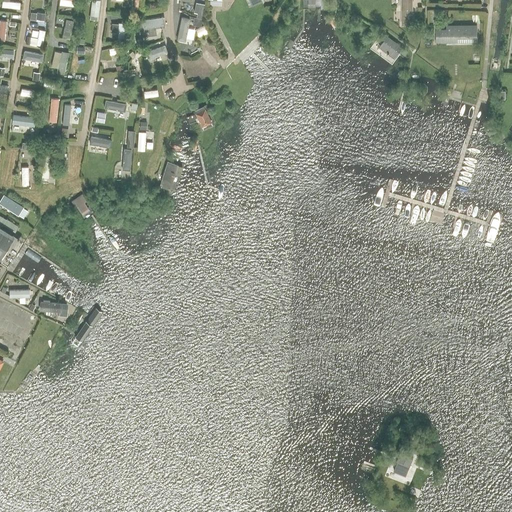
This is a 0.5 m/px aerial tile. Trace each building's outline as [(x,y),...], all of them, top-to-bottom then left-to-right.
[(93,0),(90,18),(99,19),(101,0),(93,0)] [(401,0),(402,26),(412,25),(412,0),(401,0)] [(195,12),(198,13),(203,14),(205,5),(197,3),(195,12)] [(437,22),(438,11),(430,11),(429,21),(437,22)] [(136,27),(166,25),(166,16),(135,17),(136,27)] [(197,18),(194,17),(193,24),(201,26),(202,19),(197,18)] [(209,31),(206,25),(197,30),(200,35),(209,31)] [(468,32),(477,32),(477,25),(449,26),(449,30),(436,30),(436,42),(458,42),(458,38),(468,38),(468,32)] [(380,47),(395,58),(402,48),(387,37),(380,47)] [(157,55),(168,50),(165,44),(154,49),(157,55)] [(0,46),(0,56),(13,57),(13,47),(0,46)] [(24,56),(43,60),(45,53),(25,49),(24,56)] [(34,96),(35,90),(23,87),(21,94),(34,96)] [(159,88),(145,89),(145,97),(159,96),(159,88)] [(58,121),(59,97),(51,96),(50,120),(58,121)] [(107,98),(106,106),(126,110),(127,102),(107,98)] [(70,124),(73,103),(66,102),(63,123),(70,124)] [(211,122),(205,109),(209,107),(208,104),(193,111),(194,114),(196,114),(202,127),(211,122)] [(98,110),(97,120),(105,122),(107,112),(98,110)] [(36,125),(37,116),(14,113),(13,122),(36,125)] [(139,130),(138,149),(146,149),(147,130),(139,130)] [(90,144),(112,145),(113,137),(91,135),(90,144)] [(124,147),(124,168),(132,169),(133,147),(124,147)] [(50,176),(51,153),(43,152),(42,176),(50,176)] [(168,161),(159,186),(169,189),(177,164),(168,161)] [(0,201),(24,216),(28,209),(3,194),(0,198),(0,201)] [(88,207),(84,202),(86,201),(83,196),(78,199),(72,203),(76,208),(78,206),(81,212),(88,207)] [(6,219),(3,225),(15,232),(18,227),(6,219)] [(19,241),(0,229),(0,259),(5,262),(19,241)] [(29,290),(9,290),(9,298),(29,298),(29,290)] [(59,306),(36,305),(36,313),(59,314),(59,306)] [(81,341),(102,311),(96,307),(75,337),(81,341)] [(403,477),(407,467),(412,457),(406,455),(408,451),(401,448),(396,460),(400,461),(395,473),(403,477)]
